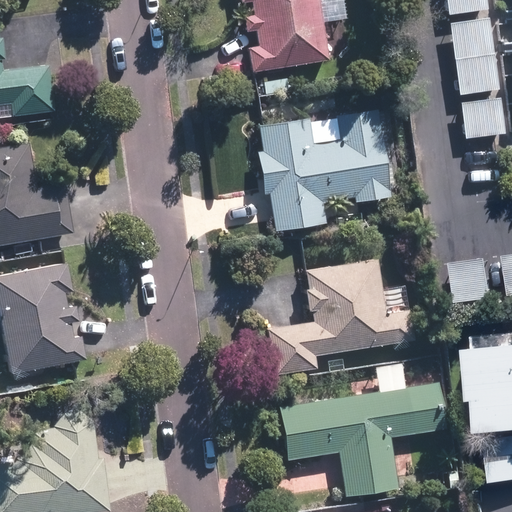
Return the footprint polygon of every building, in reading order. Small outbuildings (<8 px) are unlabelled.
[(315,0),(240,0),(252,69),(325,57),(315,0)] [(444,0),(446,12),(487,7),(486,0),(444,0)] [(447,24),(456,91),(498,85),(488,19),(447,24)] [(0,100),(5,100),(7,115),(53,109),(47,63),(2,69),(0,54),(0,100)] [(255,81),(257,96),(288,91),(286,76),(255,81)] [(457,104),(462,138),(506,132),(501,97),(457,104)] [(386,192),(372,108),(307,119),(307,117),(255,125),(272,227),(323,219),(321,203),(386,192)] [(0,144),(0,243),(70,230),(60,176),(31,181),(25,141),(0,144)] [(494,255),(452,260),(457,303),(499,298),(494,255)] [(306,284),(301,285),(305,311),(310,310),(311,319),(265,325),(272,373),(316,367),(314,353),(411,341),(407,311),(382,314),(375,256),(304,265),(306,284)] [(63,287),(71,285),(66,261),(0,273),(0,326),(9,373),(85,357),(81,336),(73,337),(69,321),(77,319),(74,303),(66,305),(63,287)] [(511,330),(475,332),(478,395),(484,395),(486,429),(511,427),(511,330)] [(378,389),(278,403),(285,456),(336,449),(343,492),(393,485),(386,435),(442,427),(436,381),(404,386),(401,361),(375,365),(378,389)] [(33,428),(35,447),(18,449),(21,468),(0,471),(0,511),(84,511),(110,509),(103,453),(96,453),(90,407),(52,411),(54,425),(33,428)] [(511,432),(489,435),(493,476),(511,474),(511,432)]
